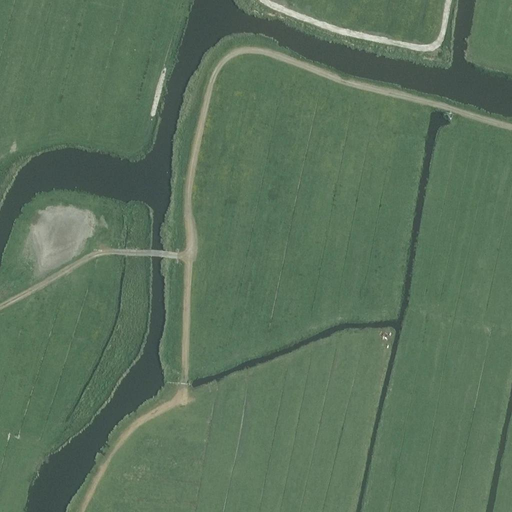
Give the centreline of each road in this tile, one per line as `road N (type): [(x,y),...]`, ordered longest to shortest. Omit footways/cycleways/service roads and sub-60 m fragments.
road 1 (track): [(0,305),(111,252),(189,254),(188,171),(203,102),(238,52),(266,51),(511,126)]
road 2 (track): [(87,511),(118,443),(181,399),(189,254)]
